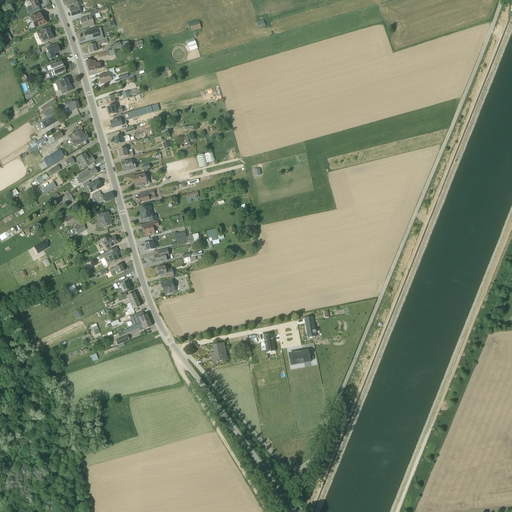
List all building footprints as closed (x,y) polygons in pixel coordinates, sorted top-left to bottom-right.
[(36,0),(28,0),(32,9),(39,6),(36,0)] [(82,5),(80,1),(73,3),(74,7),(69,9),(71,17),(81,13),(79,6),(82,5)] [(107,10),(106,7),(89,12),(91,16),(80,19),(82,25),(83,24),(84,27),(89,26),(90,27),(94,26),(92,20),(96,18),(95,15),(99,13),(107,10)] [(35,28),(47,23),(45,18),(44,17),(42,16),(41,17),(40,14),(36,16),(36,15),(30,18),(30,19),(31,22),(32,22),(35,28)] [(199,22),(190,25),(192,30),(200,28),(199,22)] [(54,38),(49,27),(36,33),(39,40),(43,38),(44,42),(54,38)] [(88,32),(85,33),(84,33),(86,41),(94,38),(95,39),(95,38),(96,41),(103,39),(103,36),(99,37),(97,29),(88,31),(88,32)] [(97,51),(96,51),(100,50),(99,46),(101,45),(101,44),(104,43),(104,44),(107,43),(106,38),(103,39),(96,41),(94,42),(94,44),(88,46),(90,53),(97,51)] [(190,50),(198,48),(196,40),(188,41),(190,50)] [(56,44),(46,49),(50,60),(55,57),(54,55),(60,52),(56,44)] [(101,62),(96,64),(95,61),(93,60),(90,61),(90,60),(85,61),(88,72),(96,70),(103,68),(101,62)] [(52,70),(53,71),(51,72),(52,77),(65,71),(64,67),(63,67),(61,61),(47,67),(48,71),(52,70)] [(100,84),(112,81),(109,73),(98,76),(100,84)] [(60,90),(62,94),(72,90),(70,84),(69,85),(67,79),(56,83),(55,84),(56,85),(57,89),(58,91),(60,90)] [(122,93),(124,99),(130,97),(130,96),(139,93),(137,89),(122,93)] [(26,95),(25,98),(28,99),(29,96),(30,97),(36,94),(34,91),(31,93),(30,93),(26,95)] [(108,104),(115,102),(114,99),(120,97),(119,94),(113,95),(113,94),(110,95),(110,97),(106,98),(108,104)] [(54,100),(45,105),(41,108),(43,111),(56,103),(54,100)] [(66,106),(68,112),(79,109),(77,101),(72,103),(71,101),(65,103),(66,106)] [(151,106),(153,113),(160,111),(158,104),(151,106)] [(115,105),(107,107),(109,116),(117,114),(115,105)] [(111,122),(113,130),(127,125),(126,121),(136,117),(134,111),(117,117),(118,119),(111,122)] [(55,113),(46,118),(47,120),(42,123),(41,121),(33,126),(37,133),(45,128),(59,120),(55,113)] [(80,130),(73,134),(69,137),(74,146),(88,139),(86,134),(83,136),(80,131),(81,130),(80,130)] [(63,137),(60,132),(48,139),(50,144),(54,141),(55,142),(63,137)] [(124,143),(123,139),(122,135),(115,137),(117,145),(124,143)] [(192,141),(191,139),(191,135),(181,138),(183,144),(192,141)] [(29,144),(32,148),(38,145),(35,140),(29,144)] [(40,144),(38,145),(32,148),(28,151),(30,153),(39,147),(42,146),(40,144)] [(128,156),(129,158),(134,157),(132,151),(126,152),(125,149),(118,150),(120,158),(128,156)] [(60,150),(43,160),(44,161),(38,164),(42,170),(47,167),(47,168),(65,158),(60,150)] [(196,156),(199,168),(207,166),(206,161),(214,159),(212,152),(196,156)] [(83,168),(91,163),(94,161),(92,157),(88,159),(85,153),(77,158),(83,168)] [(178,166),(175,167),(177,173),(198,168),(195,157),(177,161),(178,166)] [(71,158),(64,162),(68,167),(75,163),(71,158)] [(124,172),(135,168),(137,168),(134,159),(133,159),(122,163),(124,172)] [(52,175),(61,170),(58,165),(49,170),(49,171),(47,172),(49,176),(51,175),(52,175)] [(80,184),(82,182),(97,173),(94,168),(88,172),(87,171),(78,176),(79,177),(76,178),(80,184)] [(40,176),(36,179),(39,184),(43,182),(43,180),(48,177),(46,174),(41,177),(40,176)] [(136,188),(148,184),(145,175),(141,176),(140,174),(131,177),(132,183),(134,183),(136,188)] [(89,181),(82,185),(84,188),(87,186),(90,193),(101,187),(98,180),(90,184),(89,181)] [(45,194),(56,187),(53,183),(42,189),(45,194)] [(66,205),(74,200),(71,195),(76,192),(74,190),(70,192),(70,193),(56,201),(59,205),(64,202),(66,205)] [(143,193),(144,196),(136,198),(138,205),(138,203),(155,199),(153,190),(143,193)] [(99,192),(94,194),(92,195),(93,197),(92,198),(95,206),(98,205),(114,199),(112,193),(101,197),(99,192)] [(196,192),(186,195),(187,200),(198,198),(196,192)] [(151,217),(149,206),(140,208),(143,217),(141,217),(142,220),(149,218),(150,222),(157,220),(156,216),(151,217)] [(95,223),(97,227),(97,228),(111,224),(108,212),(96,215),(98,222),(95,223)] [(67,227),(77,221),(72,214),(63,219),(67,227)] [(158,221),(142,225),(142,226),(142,225),(143,229),(144,229),(146,236),(155,234),(153,228),(159,226),(158,221)] [(78,234),(86,230),(82,223),(74,227),(78,234)] [(14,227),(10,229),(0,235),(0,238),(1,241),(13,234),(16,232),(14,227)] [(194,242),(193,236),(186,238),(185,233),(175,235),(177,246),(189,243),(194,242)] [(218,236),(209,238),(210,242),(212,241),(213,244),(219,242),(218,239),(224,238),(223,235),(218,236)] [(106,250),(118,243),(114,237),(109,239),(107,236),(101,239),(106,250)] [(147,251),(155,249),(153,242),(157,241),(156,237),(149,240),(150,243),(145,244),(147,251)] [(116,248),(107,252),(99,256),(101,259),(104,258),(108,265),(119,260),(117,256),(119,254),(118,251),(116,248)] [(158,251),(158,254),(154,255),(156,263),(167,260),(166,257),(169,256),(167,249),(158,251)] [(121,264),(109,270),(113,277),(124,271),(121,264)] [(166,271),(165,266),(157,268),(159,276),(165,275),(165,278),(173,276),(172,270),(166,271)] [(118,290),(119,293),(121,294),(123,293),(123,292),(130,289),(127,282),(128,282),(127,278),(119,282),(116,284),(118,289),(118,290)] [(175,292),(172,280),(161,283),(162,288),(164,288),(166,294),(175,292)] [(68,288),(69,290),(67,290),(67,293),(70,292),(71,294),(75,292),(74,290),(76,289),(74,285),(68,288)] [(119,302),(122,300),(127,298),(130,303),(137,300),(134,293),(127,296),(125,293),(117,297),(119,302)] [(126,316),(128,315),(129,315),(134,312),(133,309),(140,306),(137,300),(130,303),(132,308),(126,310),(127,312),(125,313),(126,316)] [(135,326),(149,320),(146,314),(143,315),(142,312),(131,317),(135,326)] [(316,333),(316,330),(315,330),(313,317),(304,318),(307,336),(316,334),(316,333)] [(139,329),(143,328),(144,329),(151,326),(149,320),(135,326),(133,327),(134,330),(139,328),(139,329)] [(272,333),(263,334),(266,351),(275,349),(272,333)] [(128,336),(116,341),(118,345),(129,340),(128,336)] [(228,360),(226,352),(224,343),(213,346),(215,353),(211,354),(213,363),(228,360)] [(306,348),(288,352),(290,361),(302,359),(303,361),(309,360),(306,348)]
